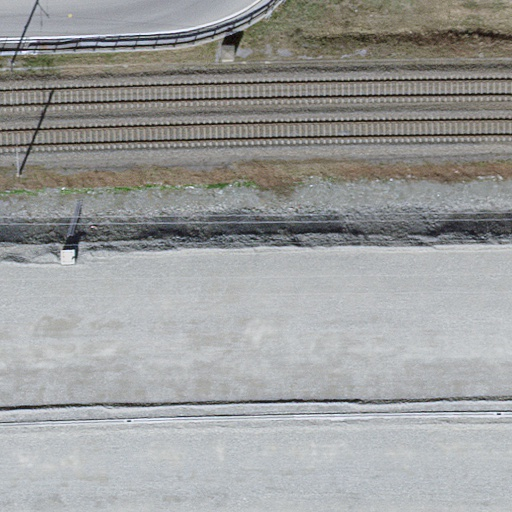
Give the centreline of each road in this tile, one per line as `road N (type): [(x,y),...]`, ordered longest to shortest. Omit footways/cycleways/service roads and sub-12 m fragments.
road 1 (motorway): [(511,369),(0,373)]
road 2 (motorway): [(0,500),(511,501)]
road 3 (tertiary): [(0,16),(182,0)]
